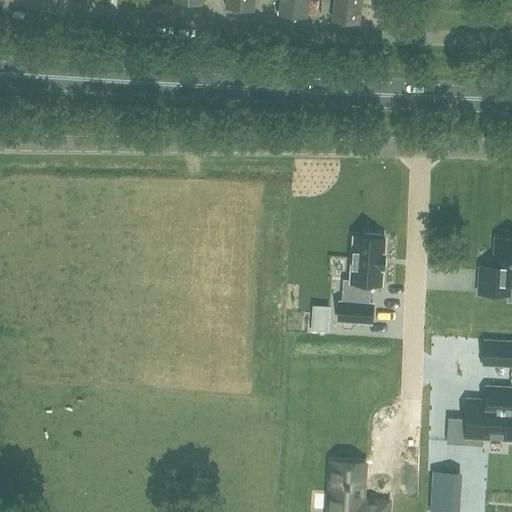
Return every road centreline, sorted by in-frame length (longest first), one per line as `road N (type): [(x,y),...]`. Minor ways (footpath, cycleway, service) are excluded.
road 1 (unclassified): [(0,0),(335,37),(511,43)]
road 2 (primary): [(511,101),(0,73)]
road 3 (unclassified): [(511,151),(0,145)]
